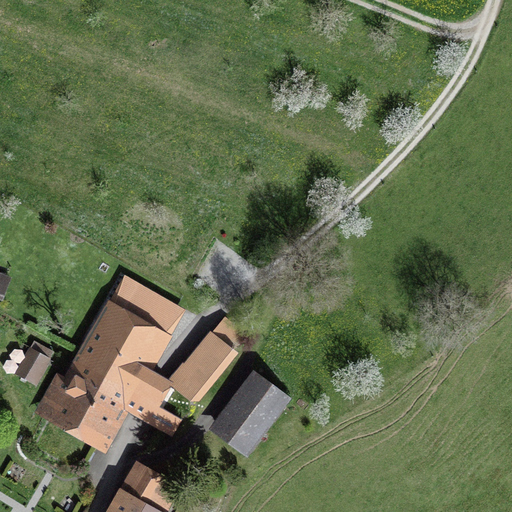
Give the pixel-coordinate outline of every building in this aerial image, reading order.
[(181,311),(141,288),(127,312),(117,306),(75,383),(61,375),(43,408),(108,444),(120,423),(112,418),(118,407),(140,419),(165,433),(177,413),(160,403),(167,390),(158,384),(138,373),(160,333),(167,336),(181,311)] [(190,398),(239,336),(221,322),(180,372),(176,369),(165,382),(190,398)] [(45,358),(29,348),(15,371),(31,381),(45,358)] [(241,448),(279,396),(255,378),(216,430),(241,448)] [(113,511),(162,511),(177,486),(164,479),(162,482),(138,469),(113,511)]
